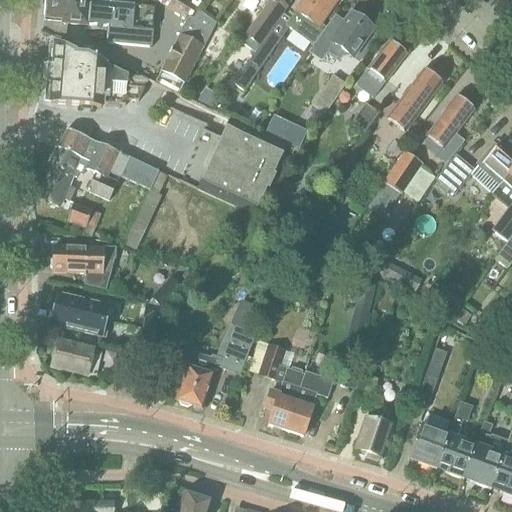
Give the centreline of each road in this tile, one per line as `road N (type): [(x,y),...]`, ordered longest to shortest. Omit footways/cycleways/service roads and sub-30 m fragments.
road 1 (primary): [(377,511),(183,437),(117,422),(0,416)]
road 2 (primary): [(0,443),(171,458),(343,511)]
